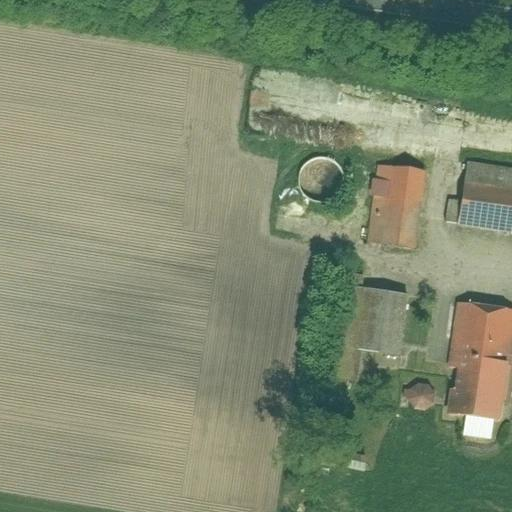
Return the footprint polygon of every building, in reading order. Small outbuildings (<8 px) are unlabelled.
[(344,196),(338,161),(307,167),(310,183),(315,182),(319,200),(344,196)] [(413,252),(424,173),(373,166),(362,245),(413,252)] [(511,173),(465,166),(456,228),(511,236),(511,173)] [(405,297),(360,288),(362,278),(343,275),(330,347),(394,359),(405,297)] [(494,424),(504,368),(511,370),(511,365),(511,314),(458,305),(447,370),(454,372),(446,416),(494,424)] [(405,405),(438,412),(442,393),(409,386),(405,405)]
